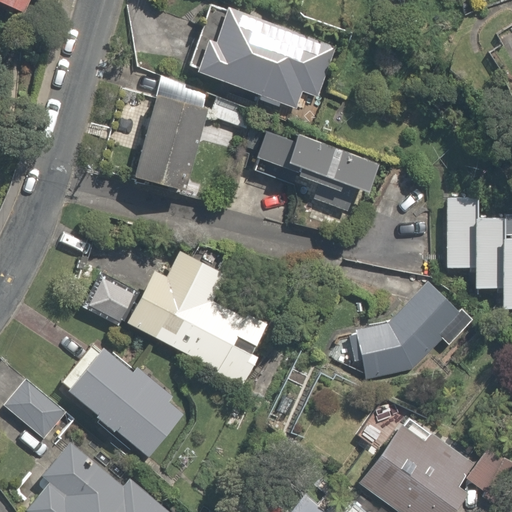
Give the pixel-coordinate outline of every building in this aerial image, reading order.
[(328,54),(207,3),(180,67),(248,95),(246,101),(268,109),(271,101),(290,109),(298,91),(311,96),(328,54)] [(165,190),(192,114),(144,97),(117,172),(165,190)] [(363,165),(280,134),(270,162),(352,193),(363,165)] [(487,215),(441,209),(433,261),(468,267),(466,284),(494,288),(491,305),(511,308),(511,233),(485,230),(487,215)] [(94,277),(81,304),(243,382),(265,336),(206,307),(222,276),(167,249),(156,272),(141,265),(127,293),(94,277)] [(452,314),(410,283),(377,322),(347,329),(359,378),(407,369),(452,314)] [(176,411),(96,346),(59,392),(139,457),(176,411)] [(66,409),(23,374),(0,402),(0,406),(41,440),(66,409)] [(413,447),(381,425),(346,477),(396,511),(441,511),(474,464),(425,430),(413,447)] [(165,511),(63,438),(12,509),(17,511),(165,511)]
